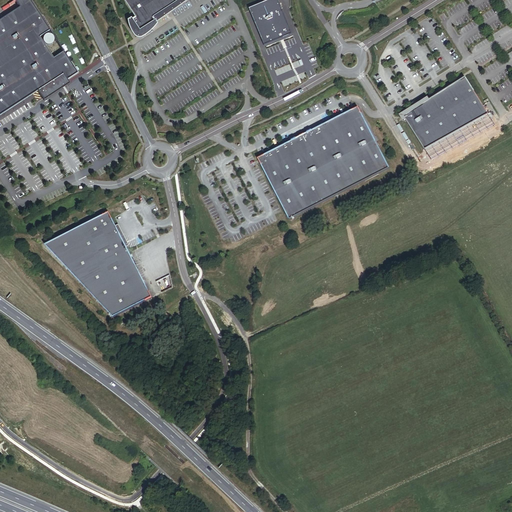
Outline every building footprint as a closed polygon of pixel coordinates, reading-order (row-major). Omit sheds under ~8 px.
[(76,74),(28,0),(18,0),(16,2),(21,9),(0,22),(0,115),(36,93),(40,99),(41,102),(67,85),(65,82),(76,74)] [(123,0),(137,21),(134,22),(142,34),(157,24),(155,20),(186,0),(123,0)] [(278,0),(270,0),(249,9),(265,46),(272,43),(289,36),(293,34),(278,0)] [(142,34),(134,22),(130,24),(131,30),(134,35),(137,41),(139,42),(141,42),(143,42),(146,41),(151,37),(156,32),(158,29),(159,28),(159,26),(157,24),(142,34)] [(489,116),(465,77),(403,117),(427,155),(489,116)] [(301,120),(323,110),(320,102),(297,113),(301,120)] [(359,110),(258,160),(284,211),(289,221),(390,170),(359,110)] [(126,254),(105,214),(38,247),(107,320),(150,298),(126,254)] [(321,316),(313,318),(316,325),(323,322),(321,316)] [(363,340),(370,338),(368,331),(361,333),(363,340)] [(341,345),(345,352),(352,348),(349,341),(341,345)] [(390,352),(384,353),(385,360),(392,358),(390,352)] [(365,354),(358,356),(360,363),(367,361),(365,354)] [(267,385),(274,382),(272,376),(265,378),(267,385)] [(350,389),(357,387),(356,380),(348,382),(350,389)] [(329,404),(322,406),(324,412),(331,410),(329,404)]
